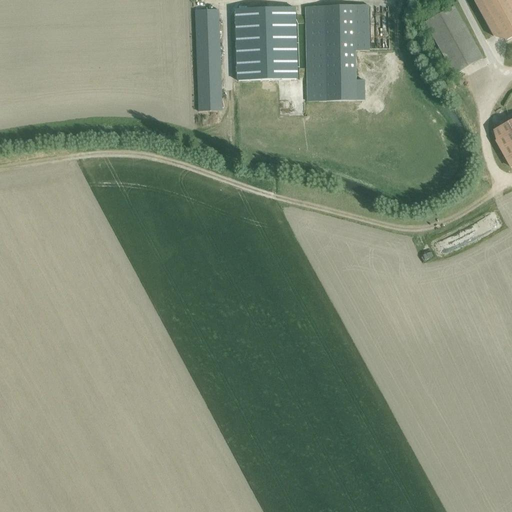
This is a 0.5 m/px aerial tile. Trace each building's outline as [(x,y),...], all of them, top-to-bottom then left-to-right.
[(511,0),(476,0),(474,2),(493,37),(506,41),(511,37),(511,0)] [(370,51),(369,5),(305,7),(307,102),(366,101),(366,80),(357,81),(356,51),(370,51)] [(484,59),(455,6),(425,23),(454,76),(484,59)] [(299,80),(296,8),(235,10),(237,82),(299,80)] [(223,111),(220,10),(195,11),(199,112),(223,111)] [(511,119),(493,130),(496,140),(495,140),(510,168),(511,166),(511,119)] [(293,232),(309,237),(314,222),(297,217),(293,232)]
